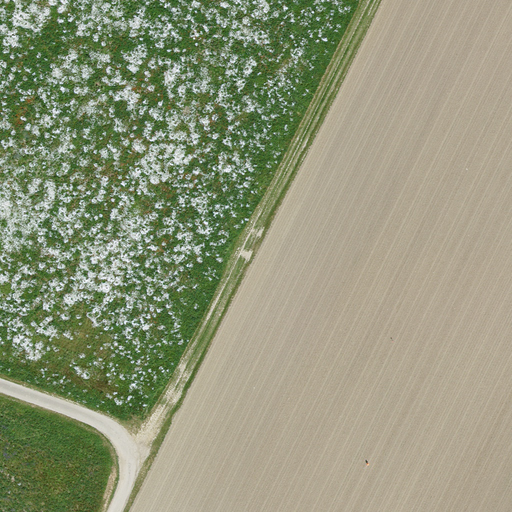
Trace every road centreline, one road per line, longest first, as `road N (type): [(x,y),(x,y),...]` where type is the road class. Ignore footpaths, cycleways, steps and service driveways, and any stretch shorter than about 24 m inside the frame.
road 1 (track): [(369,0),(122,499)]
road 2 (track): [(0,384),(111,428),(129,463),(122,499)]
